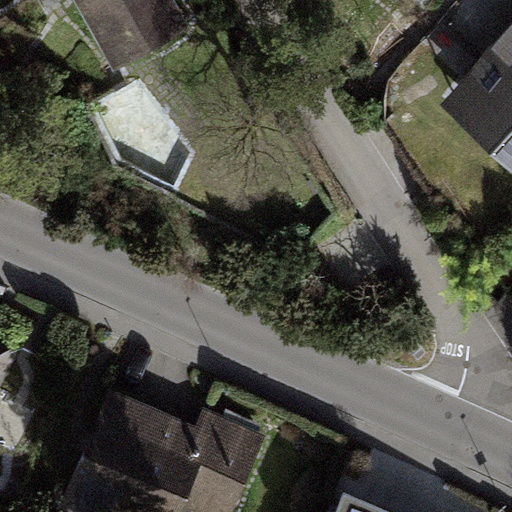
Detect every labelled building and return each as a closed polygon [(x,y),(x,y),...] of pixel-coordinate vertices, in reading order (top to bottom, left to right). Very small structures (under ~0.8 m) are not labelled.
[(87,0),(116,54),(189,16),(180,0),(87,0)] [(511,26),(450,96),(511,150),(511,26)] [(0,390),(1,391),(24,345),(0,332),(0,390)] [(110,386),(62,498),(94,511),(178,511),(185,498),(218,511),(229,511),(266,427),(209,403),(200,424),(110,386)] [(391,511),(354,497),(347,511),(391,511)]
